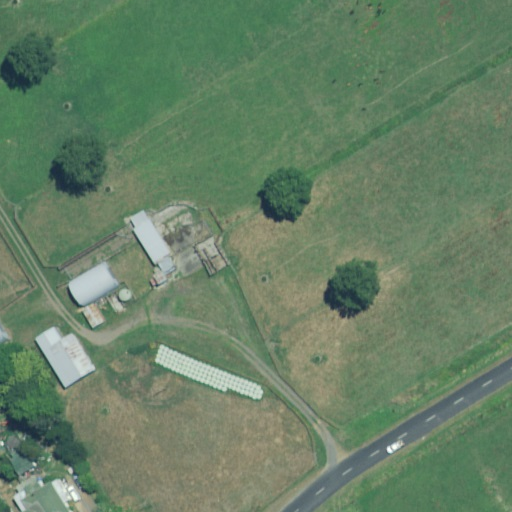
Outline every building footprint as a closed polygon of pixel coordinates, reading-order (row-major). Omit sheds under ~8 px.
[(185,273),(176,257),(149,210),(135,217),(141,227),(138,228),(160,266),(161,265),(165,271),(151,279),(157,289),(185,273)] [(226,267),(210,239),(198,247),(215,274),(226,267)] [(121,284),(109,262),(73,282),(85,304),(121,284)] [(107,321),(97,304),(86,311),(96,328),(107,321)] [(0,343),(10,338),(0,320),(0,343)] [(66,341),(58,327),(39,339),(69,387),(99,369),(77,334),(66,341)] [(22,476),(42,465),(32,447),(12,458),(22,476)] [(44,489),(37,478),(24,487),(26,491),(18,496),(28,511),(76,511),(69,501),(74,498),(61,478),(44,489)]
